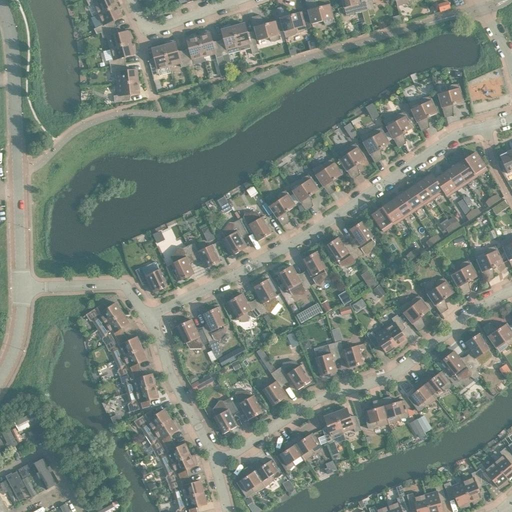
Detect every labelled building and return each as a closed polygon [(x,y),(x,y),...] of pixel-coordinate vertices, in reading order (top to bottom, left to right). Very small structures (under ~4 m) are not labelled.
[(93,4),(97,14),(117,5),(114,0),(85,0),(89,5),(93,4)] [(323,21),(324,24),(328,25),(333,21),(334,23),(329,4),(321,6),(318,6),(314,0),(306,0),(305,0),(311,24),(312,28),(313,28),(312,24),(323,21)] [(367,10),(364,0),(341,0),(346,15),(348,15),(354,12),(354,10),(360,10),(361,12),(367,10)] [(364,0),(367,10),(374,8),(371,0),(364,0)] [(412,1),(413,0),(394,0),(398,11),(397,6),(405,3),(408,1),(412,1)] [(449,1),(439,3),(440,10),(450,8),(449,1)] [(96,34),(101,32),(114,27),(111,21),(115,19),(115,20),(122,16),(117,5),(97,14),(102,25),(94,29),(96,34)] [(306,30),(306,28),(311,27),(307,13),(302,14),(301,12),(293,14),(290,14),(285,6),(277,8),(286,42),(287,42),(286,37),(293,35),(296,32),(300,32),(305,29),(306,30)] [(274,42),(280,38),(280,40),(275,21),(267,23),(264,23),(259,15),(251,17),(259,45),(258,40),(269,37),(271,41),(274,42)] [(223,37),(224,40),(218,42),(222,56),(228,54),(239,51),(232,26),(231,27),(229,23),(220,27),(222,37),(223,37)] [(253,33),(247,34),(246,30),(244,23),(232,26),(239,51),(250,48),(252,54),(258,52),(253,33)] [(107,37),(110,48),(130,43),(130,41),(133,40),(129,31),(120,32),(120,33),(116,34),(114,27),(101,32),(102,38),(107,37)] [(192,60),(203,57),(197,36),(196,36),(195,33),(186,37),(187,46),(188,46),(189,50),(183,51),(187,65),(193,64),(192,60)] [(222,56),(218,42),(212,44),(211,40),(209,33),(197,36),(203,57),(214,53),(218,65),(224,64),(222,56)] [(164,45),(163,45),(168,66),(179,63),(181,67),(187,65),(183,51),(177,53),(177,49),(173,40),(164,41),(164,45)] [(108,61),(110,66),(124,64),(123,57),(126,56),(135,53),(134,43),(131,44),(130,43),(110,48),(113,59),(108,61)] [(152,75),(158,73),(157,69),(168,66),(163,45),(151,48),(153,56),(154,59),(148,61),(152,75)] [(115,72),(117,84),(138,81),(136,69),(129,70),(125,71),(124,64),(110,66),(111,73),(115,72)] [(139,93),(138,81),(117,84),(118,95),(113,96),(114,102),(128,101),(128,94),(131,94),(132,95),(139,93)] [(452,115),(452,105),(455,104),(463,101),(462,99),(463,96),(463,93),(460,92),(458,83),(457,83),(457,84),(451,84),(448,86),(449,91),(438,94),(437,90),(436,90),(444,117),(452,115)] [(429,116),(437,113),(429,95),(428,95),(429,96),(422,98),(420,100),(416,100),(408,103),(406,99),(421,131),(429,127),(427,118),(429,116)] [(365,107),(369,113),(372,119),(378,115),(375,109),(372,104),(365,107)] [(381,116),(380,117),(398,148),(405,143),(403,134),(405,132),(412,128),(411,126),(412,123),(410,120),(407,119),(403,111),(402,111),(403,112),(397,114),(394,116),(391,117),(383,120),(381,116)] [(350,123),(343,127),(345,129),(351,139),(357,134),(351,125),(350,123)] [(367,133),(359,136),(374,163),(382,159),(379,150),(382,147),(389,143),(379,126),(379,127),(380,128),(374,130),(371,132),(367,133)] [(359,174),(356,166),(358,163),(365,158),(354,142),(354,143),(354,144),(348,146),(346,149),(348,153),(339,159),(336,155),(336,156),(352,179),(359,174)] [(507,174),(511,171),(511,154),(510,150),(506,152),(505,152),(498,154),(507,174)] [(475,152),(464,159),(476,176),(487,169),(475,152)] [(329,195),(336,190),(333,181),(335,179),(342,174),(331,158),(330,158),(331,159),(325,162),(323,164),(319,165),(312,169),(309,165),(309,166),(329,195)] [(466,183),(476,176),(464,159),(460,162),(455,166),(466,183)] [(457,190),(466,183),(455,166),(449,170),(445,172),(457,190)] [(440,176),(435,179),(443,191),(443,192),(446,197),(457,190),(445,172),(444,172),(440,176)] [(433,198),(443,192),(443,191),(435,179),(432,174),(426,178),(421,180),(433,198)] [(296,181),(289,185),(286,181),(305,211),(313,206),(309,197),(312,194),(318,190),(308,175),(302,177),(300,180),(296,181)] [(423,205),(433,198),(421,180),(417,184),(412,188),(423,205)] [(413,212),(423,205),(412,188),(406,192),(401,194),(413,212)] [(295,204),(297,204),(299,202),(293,194),(289,196),(284,189),(285,191),(279,193),(277,196),(279,200),(273,203),(271,200),(269,200),(266,202),(273,212),(282,226),(289,221),(286,213),(288,210),(295,205),(295,204)] [(403,218),(413,212),(401,194),(397,198),(392,201),(403,218)] [(224,197),(217,200),(224,213),(231,209),(224,197)] [(488,206),(494,203),(491,197),(486,202),(488,206)] [(393,225),(403,218),(392,201),(386,205),(381,207),(393,225)] [(273,212),(266,202),(262,206),(268,216),(273,212)] [(470,211),(466,206),(461,209),(464,214),(470,211)] [(383,232),(393,225),(381,207),(371,214),(383,232)] [(468,220),(474,216),(471,211),(466,216),(468,220)] [(273,231),(271,233),(262,217),(264,216),(264,215),(260,218),(256,212),(245,213),(243,217),(238,220),(245,233),(251,230),(257,241),(271,233),(273,232),(273,231)] [(355,241),(350,244),(359,257),(365,253),(359,245),(374,235),(372,236),(362,221),(364,220),(364,219),(348,230),(355,241)] [(240,236),(245,233),(238,220),(232,223),(228,222),(221,232),(224,238),(220,240),(221,241),(223,239),(232,255),(229,256),(230,257),(246,247),(240,236)] [(449,233),(454,229),(451,224),(446,229),(449,233)] [(359,257),(350,244),(345,247),(338,237),(322,247),(323,248),(325,246),(335,261),(333,263),(337,261),(341,266),(353,264),(354,260),(359,257)] [(511,237),(511,238),(508,238),(500,241),(498,237),(511,268),(511,237)] [(429,247),(434,243),(431,238),(426,243),(429,247)] [(214,244),(214,243),(197,251),(194,243),(187,246),(194,260),(199,257),(205,269),(222,261),(222,260),(219,261),(212,245),(214,244)] [(486,281),(494,277),(492,268),(495,266),(502,263),(494,245),(494,246),(488,248),(485,250),(482,250),(474,253),(472,249),(471,249),(486,281)] [(194,274),(188,262),(194,260),(187,246),(182,248),(178,248),(170,256),(172,263),(168,265),(169,265),(171,264),(179,280),(176,281),(176,282),(194,274)] [(308,271),(303,274),(310,287),(316,284),(320,284),(327,275),(324,269),(328,267),(327,266),(325,267),(316,252),(318,251),(318,250),(302,259),(308,271)] [(409,260),(414,256),(411,251),(406,256),(409,260)] [(477,276),(468,259),(467,259),(468,261),(462,262),(459,265),(461,269),(451,275),(449,271),(448,271),(462,296),(470,292),(467,282),(470,280),(477,276)] [(169,285),(167,286),(159,269),(162,268),(161,268),(159,269),(156,262),(142,268),(141,267),(135,270),(141,284),(147,281),(152,293),(167,286),(170,285),(169,285)] [(291,265),(277,273),(275,275),(277,274),(286,289),(283,291),(284,291),(288,289),(291,295),(303,294),(305,290),(310,287),(303,274),(297,277),(291,265)] [(442,277),(442,278),(437,280),(434,283),(436,287),(427,293),(424,290),(440,314),(447,309),(444,300),(446,297),(452,294),(442,277)] [(278,294),(275,295),(267,280),(269,278),(252,287),(259,298),(253,301),(261,315),(266,312),(270,312),(277,303),(274,297),(278,294)] [(378,286),(374,290),(378,296),(383,292),(378,286)] [(339,295),(344,304),(352,299),(346,290),(339,295)] [(261,315),(253,301),(248,304),(242,293),(225,303),(226,303),(228,302),(237,317),(234,319),(236,318),(241,322),(248,321),(247,318),(245,313),(251,310),(255,318),(261,315)] [(418,331),(425,326),(421,317),(423,315),(429,309),(417,294),(417,295),(418,296),(412,298),(410,301),(406,302),(399,307),(397,303),(396,304),(404,314),(409,320),(418,331)] [(86,314),(82,317),(86,315),(90,321),(92,321),(97,329),(93,331),(93,332),(122,313),(116,303),(109,306),(109,307),(106,309),(102,303),(86,314)] [(218,340),(225,331),(223,325),(227,323),(227,322),(224,324),(217,308),(219,307),(219,306),(202,314),(207,326),(202,328),(208,342),(216,359),(222,355),(218,344),(218,340)] [(349,306),(339,309),(341,315),(351,312),(349,306)] [(122,313),(93,332),(98,329),(103,337),(102,339),(105,344),(101,347),(102,347),(123,335),(119,329),(122,327),(123,327),(129,323),(122,313)] [(301,313),(296,316),(300,323),(306,320),(301,313)] [(398,318),(403,324),(406,322),(409,320),(404,314),(401,316),(398,318)] [(398,318),(397,315),(391,318),(394,322),(384,329),(396,346),(397,346),(400,348),(407,342),(402,333),(402,334),(400,330),(405,327),(403,324),(398,318)] [(202,328),(196,331),(191,319),(174,327),(176,326),(184,343),(181,344),(182,344),(185,342),(189,348),(201,348),(203,345),(208,342),(202,328)] [(489,323),(482,327),(499,353),(506,347),(508,344),(511,343),(511,342),(511,332),(506,323),(499,328),(496,329),(489,323)] [(340,327),(332,329),(334,340),(342,338),(340,327)] [(375,347),(380,344),(382,347),(381,347),(386,353),(396,346),(384,329),(374,335),(372,331),(367,335),(375,347)] [(482,354),(491,348),(490,347),(488,349),(478,334),(481,332),(480,332),(464,342),(471,353),(467,356),(475,369),(481,365),(479,363),(485,358),(482,354)] [(108,351),(111,351),(115,360),(110,362),(141,348),(137,337),(130,339),(130,340),(126,342),(123,335),(102,347),(106,345),(108,351)] [(344,356),(347,368),(363,363),(366,362),(363,363),(358,346),(361,345),(360,344),(343,349),(340,341),(334,343),(338,357),(344,356)] [(332,359),(338,357),(334,343),(327,344),(330,353),(312,358),(312,359),(315,358),(320,375),(317,376),(318,376),(336,371),(332,359)] [(110,362),(115,360),(119,369),(117,371),(120,377),(116,378),(139,370),(136,363),(139,362),(140,362),(148,358),(146,348),(142,349),(141,348),(110,362)] [(261,348),(256,352),(261,359),(266,355),(261,348)] [(480,376),(475,369),(467,356),(461,360),(453,350),(438,362),(439,363),(441,361),(452,375),(449,377),(450,377),(454,374),(458,379),(470,376),(475,379),(480,376)] [(224,357),(218,360),(222,367),(228,363),(224,357)] [(300,366),(302,364),(302,363),(298,366),(295,360),(283,363),(282,366),(276,370),(284,382),(289,379),(296,390),(312,379),(309,380),(300,366)] [(272,365),(267,369),(270,373),(276,370),(272,365)] [(139,370),(116,378),(120,377),(122,383),(124,384),(127,393),(122,394),(122,395),(155,386),(152,374),(145,375),(145,376),(141,377),(139,370)] [(270,407),(286,396),(279,386),(284,382),(276,370),(270,373),(275,381),(260,391),(260,392),(263,390),(272,405),(270,406),(270,407)] [(432,377),(426,373),(419,378),(438,402),(432,394),(441,388),(443,390),(449,387),(452,385),(441,371),(435,376),(432,377)] [(217,378),(214,372),(206,377),(205,376),(205,377),(208,383),(217,378)] [(193,374),(187,378),(190,383),(198,379),(196,375),(193,374)] [(438,402),(419,378),(412,384),(415,390),(413,393),(407,398),(418,411),(421,410),(425,405),(429,404),(436,399),(438,402)] [(129,411),(125,412),(125,413),(149,406),(147,400),(151,399),(158,397),(155,386),(122,395),(127,393),(129,403),(128,404),(129,411)] [(236,392),(234,395),(229,398),(236,412),(241,409),(247,420),(264,411),(264,410),(261,412),(253,396),(255,394),(251,396),(247,391),(236,392)] [(390,396),(381,398),(389,428),(390,428),(389,424),(396,421),(399,419),(405,418),(409,416),(404,400),(396,402),(393,402),(390,396)] [(222,433),(220,434),(220,435),(237,426),(230,415),(236,412),(229,398),(223,401),(219,401),(212,410),(215,416),(211,418),(211,419),(214,417),(222,433)] [(372,401),(372,408),(370,409),(362,412),(367,428),(371,428),(376,425),(380,426),(388,424),(389,428),(381,398),(372,401)] [(353,428),(355,432),(361,430),(356,416),(350,418),(348,415),(349,415),(346,408),(335,412),(342,432),(353,428)] [(141,438),(170,419),(164,409),(157,413),(154,415),(151,410),(130,423),(130,424),(134,421),(138,427),(140,427),(146,435),(141,438)] [(335,412),(333,412),(331,409),(323,414),(325,423),(326,423),(327,427),(322,429),(327,443),(332,441),(336,442),(345,439),(342,432),(335,412)] [(15,419),(18,429),(37,423),(34,413),(15,419)] [(119,414),(110,418),(113,424),(122,421),(119,414)] [(170,419),(141,438),(142,438),(146,436),(151,444),(150,446),(153,451),(150,453),(171,442),(167,435),(171,433),(171,434),(178,428),(174,419),(171,420),(170,419)] [(416,420),(409,424),(415,434),(422,430),(416,420)] [(39,434),(45,431),(42,426),(36,429),(39,434)] [(1,433),(11,450),(18,446),(9,429),(1,433)] [(302,438),(297,433),(290,438),(301,455),(300,455),(306,463),(307,463),(304,460),(311,455),(313,452),(319,450),(321,447),(312,433),(305,437),(302,438)] [(286,471),(289,470),(293,465),(292,461),(300,455),(306,464),(306,463),(300,455),(301,455),(290,438),(282,443),(284,449),(282,452),(276,456),(286,471)] [(174,448),(171,442),(150,453),(150,454),(154,452),(156,457),(159,458),(163,466),(158,468),(158,469),(189,454),(185,444),(177,446),(178,447),(174,448)] [(502,455),(493,463),(507,479),(511,474),(511,465),(511,466),(509,463),(511,460),(511,456),(504,448),(499,452),(502,455)] [(158,469),(163,467),(167,475),(165,477),(168,483),(164,485),(187,476),(184,470),(187,468),(188,469),(194,465),(189,454),(158,469)] [(41,458),(32,463),(46,489),(55,484),(41,458)] [(250,464),(266,490),(267,489),(265,486),(271,482),(273,478),(279,476),(282,474),(272,459),(266,463),(262,464),(257,459),(250,464)] [(493,481),(500,488),(508,483),(506,480),(507,479),(493,463),(484,470),(481,467),(477,471),(484,483),(491,478),(493,481)] [(33,473),(27,476),(32,473),(27,464),(22,467),(18,469),(23,478),(32,496),(37,494),(30,482),(37,479),(33,473)] [(266,490),(250,464),(242,469),(244,476),(242,478),(236,482),(245,497),(249,496),(253,491),(257,491),(264,487),(266,490)] [(18,471),(6,478),(20,504),(32,498),(18,471)] [(476,487),(484,483),(477,471),(471,473),(472,477),(462,482),(470,502),(471,501),(473,504),(481,499),(478,490),(476,487)] [(170,501),(203,492),(200,481),(193,482),(189,484),(187,476),(164,485),(168,484),(170,490),(172,490),(175,500),(170,501)] [(14,505),(17,503),(11,492),(12,492),(6,480),(2,482),(7,492),(14,505)] [(468,502),(470,502),(462,482),(451,486),(449,482),(443,484),(449,498),(454,496),(456,499),(455,499),(460,508),(469,506),(468,502)] [(436,491),(425,494),(429,511),(441,511),(440,505),(439,501),(445,499),(441,485),(435,487),(436,491)] [(293,487),(287,491),(290,496),(296,493),(293,487)] [(176,511),(175,511),(196,511),(195,507),(199,506),(206,504),(203,492),(170,501),(175,500),(177,509),(176,511)] [(416,511),(429,511),(425,494),(413,497),(412,493),(406,495),(410,509),(416,507),(417,511),(416,511)] [(8,511),(0,495),(0,511),(8,511)] [(398,502),(387,506),(388,511),(401,511),(407,510),(402,496),(396,498),(398,502)] [(250,497),(245,501),(248,506),(253,503),(250,497)] [(108,511),(120,506),(118,501),(93,511),(108,511)]
